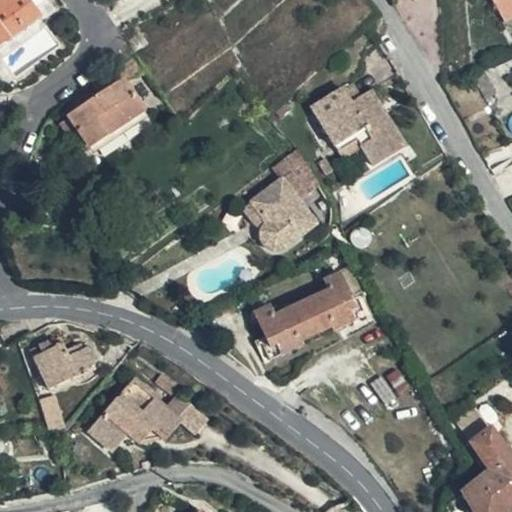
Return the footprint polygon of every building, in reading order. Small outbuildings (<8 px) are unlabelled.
[(0,0),(0,48),(45,15),(37,4),(41,0),(0,0)] [(511,0),(497,0),(511,26),(511,0)] [(409,147),(397,124),(393,126),(381,104),(386,103),(377,86),(366,92),(359,79),(348,84),(347,81),(315,99),(339,143),(359,132),(376,165),(408,147),(409,147)] [(143,114),(120,83),(69,122),(92,152),(143,114)] [(304,150),(279,168),(289,181),(307,205),(328,189),(314,165),(304,150)] [(307,205),(289,181),(248,211),(257,224),(254,227),(264,241),(265,245),(269,250),(274,254),(280,256),(286,254),(324,227),(307,205)] [(258,342),(265,358),(273,364),(308,350),(306,342),(339,329),(340,332),(377,316),(367,294),(358,297),(347,274),(330,282),(335,295),(277,319),(272,307),(258,313),(268,338),(258,342)] [(42,362),(56,389),(96,371),(95,367),(102,362),(101,358),(104,356),(100,345),(94,347),(93,345),(82,349),(80,344),(75,347),(73,342),(60,348),(56,339),(45,344),(48,353),(36,358),(37,365),(42,362)] [(183,429),(196,440),(209,425),(182,400),(170,412),(135,383),(91,435),(114,455),(127,440),(138,450),(154,436),(166,445),(183,429)] [(475,416),(487,434),(505,420),(493,403),(475,416)] [(480,483),(489,496),(493,502),(499,511),(511,511),(511,431),(505,420),(487,434),(490,439),(502,459),(496,463),(500,471),(480,483)] [(460,497),(464,510),(489,496),(480,483),(460,497)]
